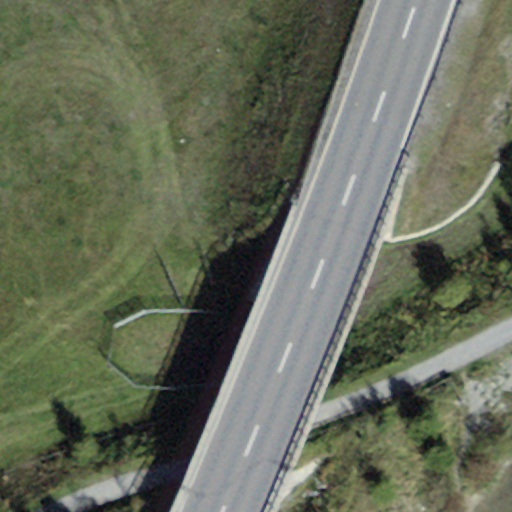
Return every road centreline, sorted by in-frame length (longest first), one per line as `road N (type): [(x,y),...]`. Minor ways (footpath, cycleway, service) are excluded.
road 1 (primary): [(417,0),(221,511)]
road 2 (track): [(60,511),(391,390),(511,326)]
